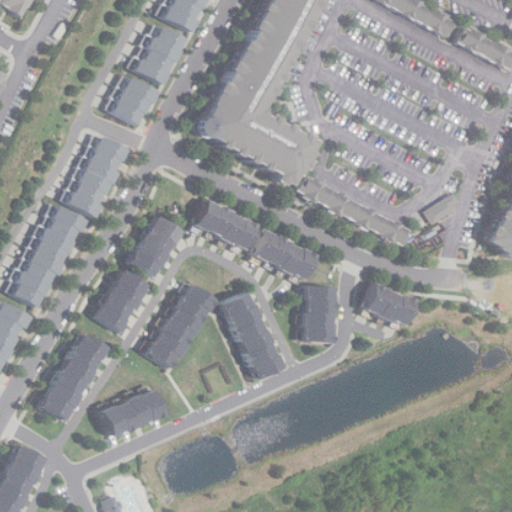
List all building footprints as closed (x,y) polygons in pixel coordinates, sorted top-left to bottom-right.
[(0,0),(0,2),(19,13),(25,0),(0,0)] [(203,0),(187,31),(162,19),(171,0),(203,0)] [(264,0),(193,131),(291,187),(313,152),(256,115),(318,0),(264,0)] [(413,0),(511,51),(511,63),(508,71),(371,0),(413,0)] [(182,39),(159,85),(133,71),(155,26),(182,39)] [(128,80),(111,112),(137,127),(156,94),(128,80)] [(99,138),(63,204),(90,218),(123,151),(99,138)] [(511,167),(503,186),(504,195),(481,241),(507,259),(510,250),(511,250),(511,167)] [(297,194),(400,248),(408,231),(306,176),(297,194)] [(450,194),(422,210),(430,225),(453,213),(449,207),(455,203),(450,194)] [(258,228),(202,201),(189,225),(244,254),(258,228)] [(3,296),(28,308),(78,221),(53,207),(3,296)] [(179,233),(150,280),(125,264),(155,219),(179,233)] [(311,256),(264,232),(251,257),(295,283),(311,256)] [(142,287),(121,274),(91,322),(116,336),(142,287)] [(369,285),(410,301),(395,328),(360,312),(369,285)] [(162,369),(209,300),(182,287),(137,353),(162,369)] [(329,292),(301,290),(296,343),(325,345),(329,292)] [(217,304),(253,381),(279,370),(245,292),(217,304)] [(0,352),(17,315),(0,307),(0,352)] [(100,350),(62,421),(35,409),(73,337),(100,350)] [(157,418),(105,439),(95,411),(148,391),(157,418)] [(37,463),(10,511),(0,511),(0,474),(14,449),(37,463)] [(96,499),(101,511),(116,511),(111,494),(96,499)]
